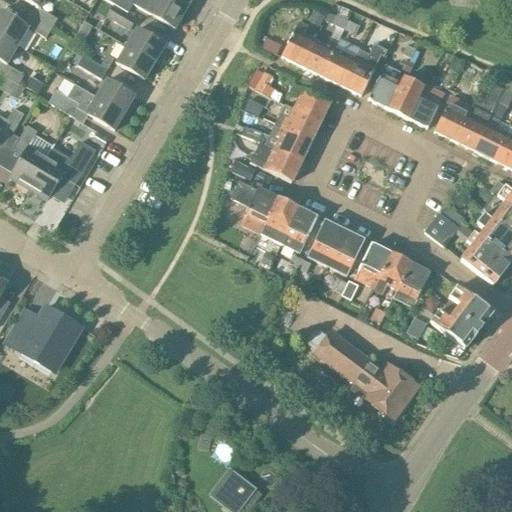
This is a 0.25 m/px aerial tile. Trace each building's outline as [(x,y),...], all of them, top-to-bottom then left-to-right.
[(39,9),(44,0),(22,0),(34,7),(28,17),(51,30),(57,20),(39,9)] [(100,0),(114,8),(126,15),(133,5),(134,2),(130,0),(100,0)] [(135,0),(134,2),(133,5),(146,13),(145,13),(174,30),(184,14),(160,0),(135,0)] [(160,0),(184,14),(191,0),(160,0)] [(114,8),(106,20),(129,34),(136,21),(126,15),(114,8)] [(51,30),(28,17),(23,26),(0,12),(0,37),(16,48),(28,29),(45,40),(51,30)] [(324,19),(313,13),(308,24),(319,29),(324,19)] [(344,31),(348,23),(335,16),(327,15),(324,22),(344,31)] [(301,68),(314,41),(303,36),(307,28),(298,23),(280,58),(301,68)] [(348,23),(344,31),(355,36),(359,27),(348,23)] [(125,48),(154,65),(164,47),(135,30),(125,48)] [(6,65),(16,48),(0,37),(0,62),(1,63),(0,64),(0,75),(18,86),(23,76),(6,65)] [(320,78),(338,43),(329,38),(325,47),(314,41),(301,68),(320,78)] [(275,57),(280,47),(266,39),(261,49),(275,57)] [(340,88),(357,53),(346,47),(347,47),(338,43),(320,78),(340,88)] [(357,53),(340,88),(360,98),(380,58),(384,59),(387,52),(374,46),(368,58),(357,53)] [(410,60),(414,51),(406,47),(402,56),(410,60)] [(144,81),(154,65),(125,48),(115,64),(144,81)] [(100,67),(106,71),(113,60),(106,56),(100,67)] [(106,71),(100,67),(83,57),(77,67),(100,81),(106,71)] [(396,82),(399,77),(398,77),(400,74),(384,67),(367,101),(387,111),(400,84),(396,82)] [(255,91),(263,74),(257,70),(248,87),(255,91)] [(255,91),(254,92),(270,100),(274,91),(269,88),(273,79),(263,74),(255,91)] [(407,120),(422,89),(399,77),(396,82),(400,84),(387,111),(407,120)] [(23,88),(36,95),(42,87),(28,79),(23,88)] [(95,98),(123,115),(134,98),(105,81),(95,98)] [(497,102),(498,102),(503,91),(492,86),(482,107),(473,103),(471,107),(470,107),(453,143),(467,150),(466,154),(471,156),(473,153),(497,102)] [(293,111),(320,124),(330,104),(294,87),(290,96),(298,100),(293,111)] [(422,89),(407,120),(426,130),(443,96),(427,88),(426,90),(422,89)] [(74,120),(79,111),(75,109),(77,105),(55,92),(53,96),(48,104),(74,120)] [(77,105),(75,109),(79,111),(85,115),(114,132),(123,115),(95,98),(85,92),(77,105)] [(453,143),(470,107),(451,98),(433,133),(453,143)] [(507,107),(498,102),(497,102),(473,153),(492,162),(510,127),(500,122),(507,107)] [(0,141),(6,145),(24,116),(13,110),(6,121),(0,117),(0,141)] [(310,144),(320,124),(293,111),(288,121),(279,116),(275,126),(310,144)] [(300,164),(310,144),(275,126),(265,146),(300,164)] [(28,190),(52,150),(52,148),(34,137),(36,133),(26,127),(13,149),(23,155),(9,178),(28,190)] [(511,127),(510,127),(492,162),(511,171),(511,127)] [(245,129),(242,137),(258,144),(261,135),(245,129)] [(103,147),(107,141),(96,135),(92,141),(103,147)] [(291,184),(300,164),(265,146),(259,144),(259,145),(250,164),(291,184)] [(52,150),(28,190),(46,201),(60,178),(71,184),(84,162),(74,156),(71,161),(52,150)] [(253,173),(234,164),(229,175),(248,184),(253,173)] [(259,235),(277,199),(257,190),(256,192),(238,182),(230,200),(247,209),(240,225),(259,235)] [(511,194),(504,188),(497,183),(490,193),(493,195),(492,195),(496,198),(505,205),(506,204),(511,209),(511,194)] [(511,209),(506,204),(505,205),(496,198),(492,195),(480,212),(483,215),(492,222),(511,236),(511,209)] [(283,236),(296,209),(277,199),(259,235),(284,247),(288,238),(283,236)] [(288,238),(284,247),(299,254),(316,219),(296,209),(283,236),(288,238)] [(457,229),(441,217),(438,215),(424,234),(444,249),(459,230),(457,229)] [(509,262),(511,258),(511,236),(483,215),(476,225),(485,232),(479,239),(479,240),(510,264),(511,263),(509,262)] [(330,259),(343,232),(323,222),(306,257),(326,267),(330,259)] [(330,259),(326,267),(346,277),(363,242),(343,232),(330,259)] [(479,240),(479,239),(473,234),(465,245),(470,248),(460,261),(492,287),(510,264),(479,240)] [(377,281),(390,255),(370,245),(353,280),(369,288),(373,279),(377,281)] [(268,267),(274,255),(266,250),(259,263),(268,267)] [(397,291),(410,265),(390,255),(377,281),(373,279),(369,288),(378,292),(382,284),(396,291),(397,291)] [(296,269),(301,260),(292,256),(288,266),(296,269)] [(301,260),(296,269),(305,274),(310,265),(301,260)] [(397,291),(396,291),(392,299),(413,309),(429,274),(410,265),(397,291)] [(342,293),(347,284),(337,279),(332,288),(342,293)] [(347,284),(342,293),(343,293),(341,296),(350,301),(357,287),(348,282),(347,284)] [(445,307),(478,332),(492,314),(457,287),(448,299),(450,300),(445,307)] [(25,310),(18,323),(5,345),(53,373),(80,328),(46,307),(39,319),(25,310)] [(464,350),(478,332),(445,307),(439,313),(438,312),(429,323),(464,350)] [(380,324),(385,314),(375,309),(370,319),(380,324)] [(410,326),(422,333),(425,326),(413,320),(410,326)] [(383,370),(331,334),(313,357),(364,395),(362,398),(393,422),(418,391),(392,371),(389,375),(383,370)] [(232,511),(241,511),(258,488),(230,469),(211,497),(232,511)]
